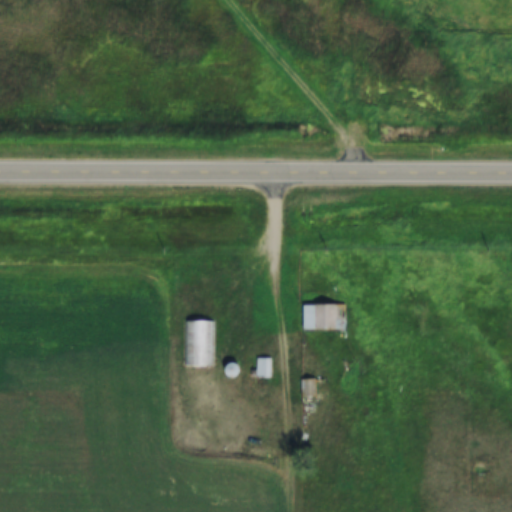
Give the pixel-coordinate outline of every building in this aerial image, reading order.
[(299,305),(343,305),(343,330),(299,330),(299,305)] [(183,322),(214,322),(214,367),(183,367),(183,322)] [(254,359),(268,359),(268,378),(254,378),(254,359)] [(232,378),(237,375),(239,370),(237,365),(231,363),(226,365),(224,370),(226,376),(232,378)] [(299,380),(313,380),(313,397),(299,397),(299,380)]
